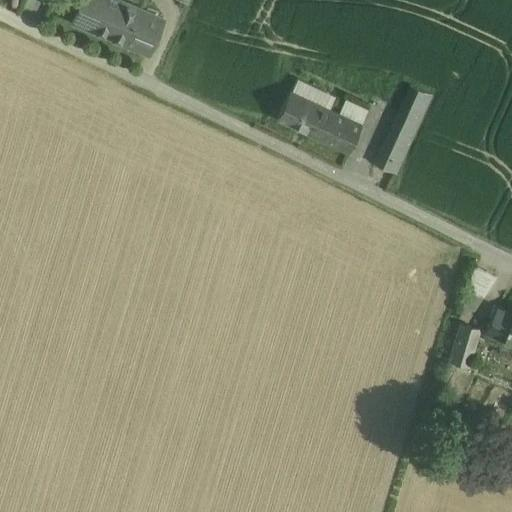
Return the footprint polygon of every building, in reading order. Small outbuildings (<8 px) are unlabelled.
[(163,18),(120,0),(81,0),(73,20),(148,52),(163,18)] [(334,95),(297,79),(292,91),(329,107),(334,95)] [(431,95),(410,86),(399,113),(419,121),(431,95)] [(292,91),(290,90),(277,119),(349,150),(362,122),(329,107),(292,91)] [(399,113),(376,165),(397,174),(419,121),(399,113)] [(472,260),(461,282),(484,295),(496,273),(472,260)] [(511,313),(497,306),(485,331),(503,339),(504,337),(511,341),(511,313)] [(480,327),(461,321),(450,359),(469,365),(480,327)] [(472,419),(454,411),(449,422),(467,430),(472,419)]
